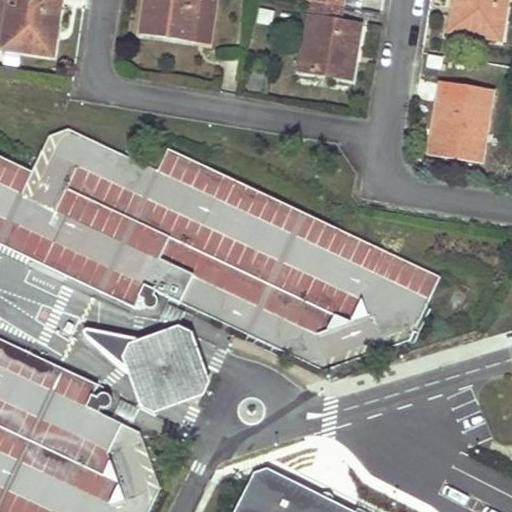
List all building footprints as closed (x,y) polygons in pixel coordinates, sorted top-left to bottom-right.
[(0,0),(0,45),(3,46),(9,0),(0,0)] [(62,0),(9,0),(3,46),(2,50),(54,58),(58,29),(62,0)] [(199,0),(154,0),(153,12),(146,11),(142,34),(194,41),(199,0)] [(153,12),(154,0),(147,0),(146,11),(153,12)] [(217,0),(199,0),(194,41),(212,44),(217,0)] [(453,10),(450,33),(501,42),(508,0),(458,0),(457,10),(453,10)] [(342,8),(312,3),(301,72),(353,80),(356,61),(349,60),(355,25),(340,23),(342,8)] [(356,61),(361,26),(355,25),(349,60),(356,61)] [(253,64),(250,76),(266,79),(268,67),(253,64)] [(250,76),(247,88),(265,92),(267,79),(266,79),(250,76)] [(493,93),(462,89),(459,104),(444,102),(439,137),(434,137),(431,155),(482,163),(493,93)] [(439,137),(444,102),(440,101),(434,137),(439,137)] [(0,243),(136,308),(141,299),(147,302),(146,303),(146,305),(147,306),(147,308),(149,310),(151,311),(153,311),(155,310),(156,309),(158,308),(159,306),(160,304),(159,302),(159,301),(158,299),(156,298),(158,293),(325,371),(413,341),(442,278),(354,236),(323,222),(171,150),(159,171),(71,130),(52,136),(34,173),(0,157),(0,243)] [(457,313),(468,289),(456,283),(445,307),(457,313)] [(130,344),(123,357),(130,373),(142,406),(156,413),(204,396),(211,382),(194,333),(180,326),(141,340),(130,344)] [(0,511),(151,511),(163,488),(143,433),(102,414),(103,410),(105,410),(106,411),(108,411),(109,411),(110,410),(112,409),(113,407),(115,403),(115,402),(114,401),(113,400),(112,398),(111,397),(110,396),(109,396),(108,396),(106,396),(105,396),(104,397),(103,397),(101,398),(100,400),(95,397),(99,387),(0,339),(0,511)] [(349,511),(268,471),(255,476),(236,511),(349,511)]
